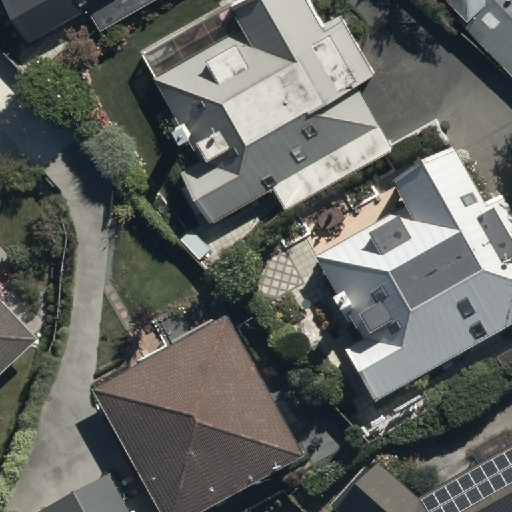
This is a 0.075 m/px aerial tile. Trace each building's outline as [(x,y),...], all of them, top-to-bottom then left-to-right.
[(14,0),(34,35),(90,3),(102,24),(145,0),(14,0)] [(277,176),(287,193),(389,135),(354,73),(374,61),(341,1),(323,11),(317,0),(213,0),(140,41),(179,110),(188,105),(209,142),(182,158),(212,212),(277,176)] [(511,0),(458,0),(466,7),(461,12),(511,65),(511,0)] [(347,346),(372,392),(511,316),(511,201),(505,188),(486,198),(452,136),(394,167),(412,200),(317,251),(355,323),(364,318),(372,333),(347,346)] [(0,363),(32,333),(0,299),(0,363)] [(187,511),(301,449),(223,308),(162,341),(155,328),(114,350),(122,365),(90,383),(161,511),(187,511)] [(511,511),(511,438),(414,493),(374,457),(332,504),(341,511),(511,511)] [(131,511),(111,472),(38,509),(39,511),(131,511)]
